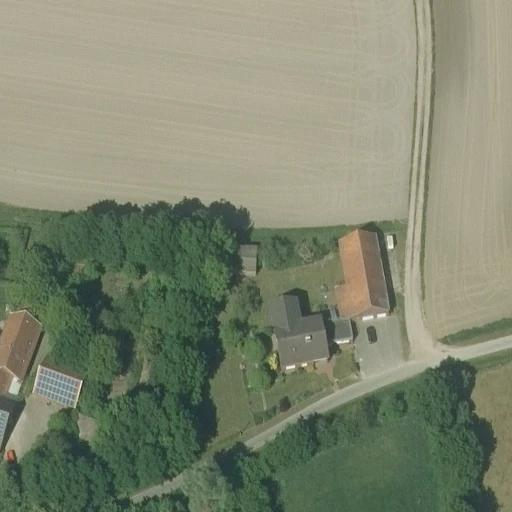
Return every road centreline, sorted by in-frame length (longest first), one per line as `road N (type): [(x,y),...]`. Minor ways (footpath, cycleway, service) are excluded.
road 1 (unclassified): [(511,339),(320,407),(104,511)]
road 2 (track): [(418,367),(422,0)]
